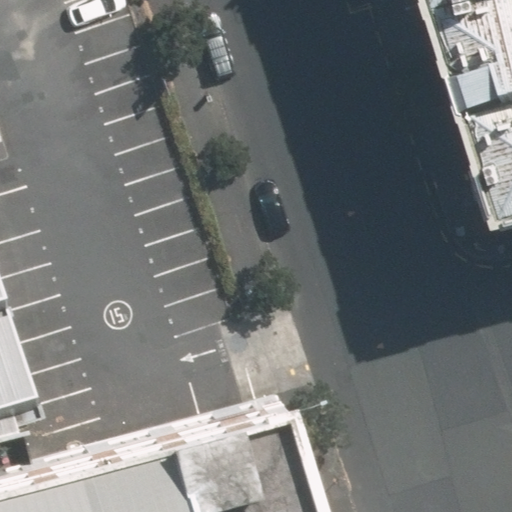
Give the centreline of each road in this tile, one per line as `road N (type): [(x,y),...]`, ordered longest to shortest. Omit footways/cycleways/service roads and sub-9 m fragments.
road 1 (residential): [(387,357),(274,0)]
road 2 (residential): [(425,511),(387,357)]
road 3 (residential): [(387,357),(511,322)]
